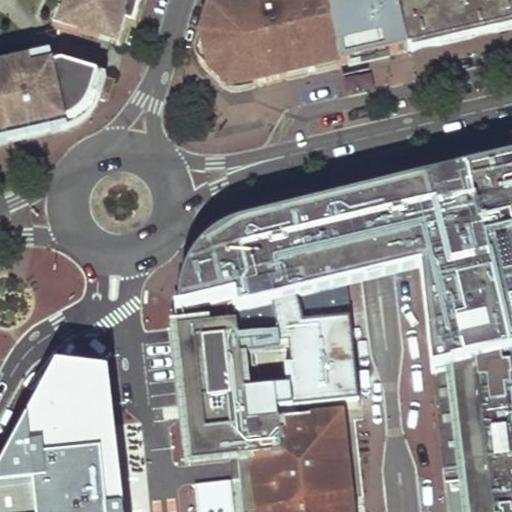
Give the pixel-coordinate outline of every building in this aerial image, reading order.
[(58,0),(49,28),(77,37),(78,34),(98,40),(99,38),(125,45),(139,0),(58,0)] [(328,0),(259,0),(213,11),(200,53),(200,57),(201,62),(204,66),(234,93),(288,81),(343,68),(328,0)] [(398,0),(328,0),(343,68),(410,53),(398,0)] [(511,26),(511,0),(398,0),(410,53),(420,50),(450,42),(511,26)] [(0,146),(69,131),(75,128),(79,126),(83,123),(89,118),(92,113),(94,110),(98,100),(107,103),(114,82),(71,68),(70,72),(51,68),(49,59),(0,70),(0,146)] [(511,220),(511,161),(510,162),(497,165),(466,172),(478,228),(511,220)] [(511,354),(511,220),(478,228),(466,172),(410,185),(420,269),(427,323),(433,371),(452,368),(511,354)] [(336,200),(346,285),(355,283),(380,278),(420,269),(410,185),(372,193),(346,198),(336,200)] [(236,328),(242,375),(311,367),(301,327),(300,324),(350,318),(346,287),(289,301),(234,314),(236,328)] [(248,442),(256,511),(352,511),(352,505),(341,413),(296,418),(297,425),(279,427),(278,420),(248,424),(247,415),(242,375),(236,328),(234,314),(229,300),(184,312),(180,312),(190,389),(199,388),(202,416),(193,417),(197,448),(248,442)] [(511,511),(511,354),(452,368),(469,511),(511,511)] [(123,511),(122,500),(108,374),(83,371),(58,368),(57,370),(0,476),(0,511),(123,511)] [(199,388),(190,389),(191,403),(193,417),(202,416),(199,388)] [(287,419),(278,420),(279,427),(297,425),(296,418),(293,419),(287,419)]
